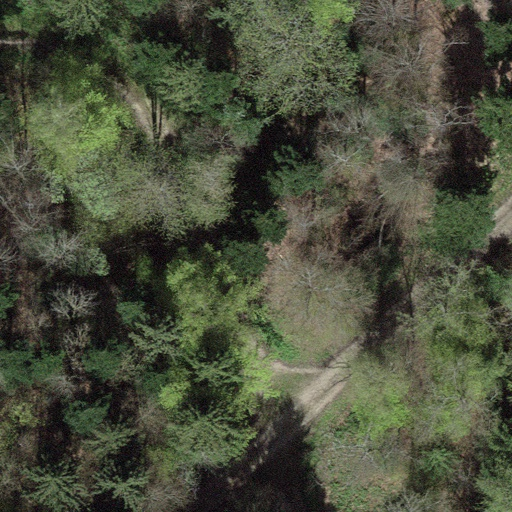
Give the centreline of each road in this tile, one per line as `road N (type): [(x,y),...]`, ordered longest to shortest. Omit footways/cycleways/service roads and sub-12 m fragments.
road 1 (track): [(264,467),(159,158),(120,96),(78,56),(0,30)]
road 2 (track): [(216,511),(511,253)]
